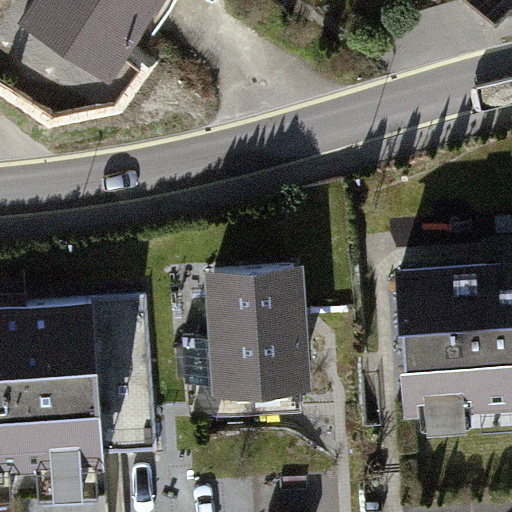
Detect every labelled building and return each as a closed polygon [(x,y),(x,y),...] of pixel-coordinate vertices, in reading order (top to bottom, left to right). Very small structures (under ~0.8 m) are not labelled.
[(34,0),(130,62),(170,0),(34,0)] [(485,0),(494,10),(505,0),(485,0)] [(511,247),(392,254),(400,410),(511,401),(511,247)] [(314,254),(215,264),(228,393),(327,382),(314,254)] [(162,404),(157,293),(112,295),(116,406),(162,404)] [(94,295),(0,301),(0,458),(104,452),(94,295)]
